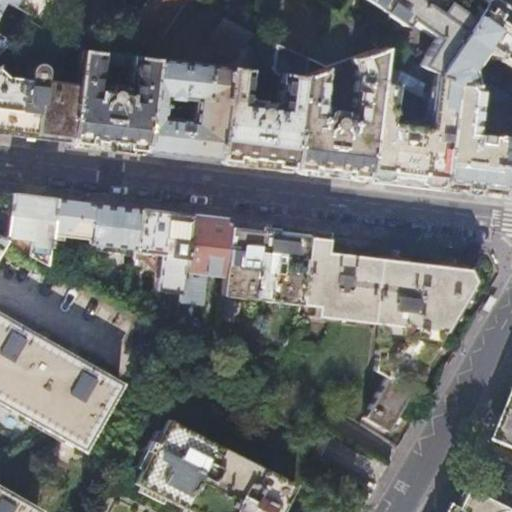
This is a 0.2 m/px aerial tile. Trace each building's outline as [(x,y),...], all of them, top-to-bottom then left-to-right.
[(0,0),(0,8),(4,1),(28,14),(26,19),(36,24),(49,0),(0,0)] [(144,0),(109,52),(145,56),(182,0),(144,0)] [(433,36),(415,64),(431,72),(479,3),(475,0),(366,0),(378,8),(401,23),(405,17),(433,36)] [(481,0),(479,3),(431,72),(452,83),(475,84),(471,68),(483,50),(511,70),(511,12),(494,0),(481,0)] [(307,40),(299,52),(328,66),(341,61),(351,58),(381,47),(362,32),(338,14),(330,8),(321,21),(333,30),(320,49),(307,40)] [(251,31),(224,16),(212,33),(214,48),(226,54),(222,62),(223,65),(226,66),(228,66),(242,45),(251,31)] [(226,66),(215,158),(235,160),(261,163),(291,167),(302,75),(328,66),(299,52),(273,41),(270,67),(271,68),(271,69),(272,70),(273,71),(275,72),(276,73),(278,73),(276,95),(270,101),(250,99),(246,92),(251,49),(250,49),(250,47),(249,47),(248,46),(246,45),(245,45),(243,45),(242,45),(228,66),(226,66)] [(302,75),(291,167),(334,172),(365,176),(381,47),(351,58),(355,73),(351,104),(348,111),(323,108),(321,100),(324,74),(331,77),(344,72),(341,61),(328,66),(302,75)] [(452,83),(431,72),(415,64),(381,47),(365,176),(404,181),(439,185),(452,83)] [(154,57),(145,56),(109,52),(78,49),(74,84),(67,140),(110,145),(142,149),(154,57)] [(142,149),(215,158),(226,66),(223,65),(154,57),(142,149)] [(0,131),(21,134),(67,140),(74,84),(42,79),(43,68),(43,67),(42,66),(42,65),(41,64),(40,63),(38,63),(37,62),(35,62),(33,62),(32,63),(30,63),(29,64),(28,66),(27,67),(26,78),(3,75),(0,72),(0,131)] [(452,83),(439,185),(456,188),(492,192),(511,194),(511,137),(474,133),(478,98),(509,102),(511,98),(503,93),(490,85),(475,84),(452,83)] [(28,238),(27,253),(44,263),(48,235),(52,198),(7,193),(3,227),(2,235),(28,238)] [(52,198),(48,235),(62,237),(63,235),(88,238),(92,203),(52,198)] [(88,238),(87,243),(132,248),(137,209),(92,203),(88,238)] [(132,248),(132,251),(162,255),(158,289),(177,292),(187,215),(137,209),(132,248)] [(177,292),(172,337),(210,359),(217,294),(226,220),(187,215),(177,292)] [(266,224),(226,220),(217,294),(297,303),(305,229),(266,224)] [(305,229),(297,303),(314,305),(313,315),(376,322),(371,370),(384,378),(362,418),(385,431),(402,400),(444,328),(471,280),(466,269),(437,265),(342,253),(325,251),(327,232),(326,232),(305,229)] [(0,402),(80,450),(119,385),(0,317),(0,402)] [(151,453),(136,483),(193,511),(280,511),(285,504),(295,483),(168,419),(156,443),(150,440),(145,450),(151,453)] [(511,446),(511,421),(508,431),(503,443),(511,446)] [(511,511),(511,508),(469,487),(460,505),(453,502),(448,511),(511,511)] [(0,511),(35,511),(0,491),(0,511)]
